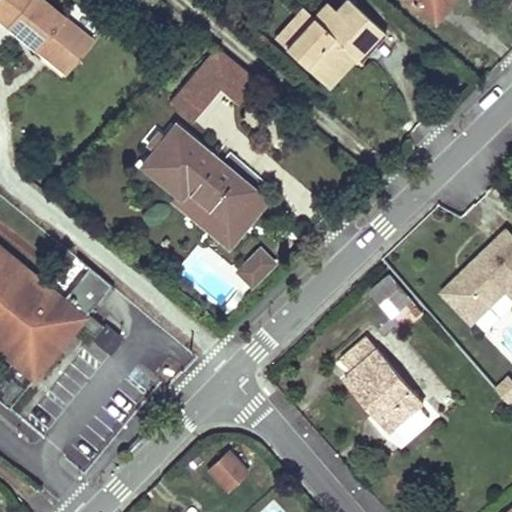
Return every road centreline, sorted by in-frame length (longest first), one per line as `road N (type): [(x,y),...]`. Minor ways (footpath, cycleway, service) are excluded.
road 1 (unclassified): [(228,385),(511,108)]
road 2 (residential): [(0,174),(213,352),(228,385)]
road 3 (unclassified): [(95,511),(228,385)]
road 4 (residential): [(228,385),(337,511)]
road 5 (unclassified): [(95,511),(0,434)]
